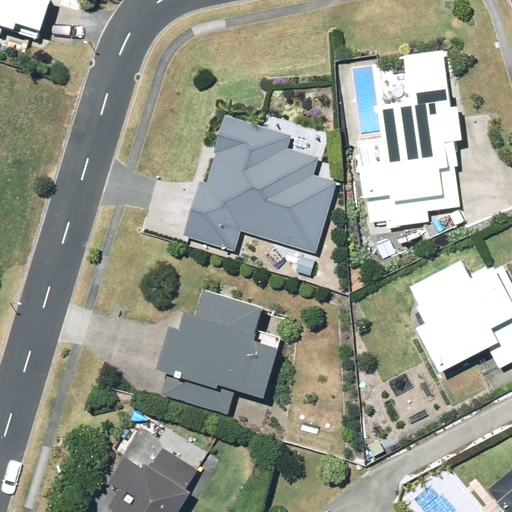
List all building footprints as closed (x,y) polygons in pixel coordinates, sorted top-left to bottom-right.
[(0,0),(0,38),(22,45),(24,38),(50,45),(59,12),(47,9),(49,0),(0,0)] [(368,181),(374,229),(389,227),(390,235),(432,226),(431,217),(463,213),(458,173),(463,173),(460,152),(469,151),(465,120),(459,121),(450,51),(402,57),(404,72),(409,72),(414,110),(380,114),(381,121),(386,120),(389,147),(361,151),(363,167),(372,166),(374,180),(368,181)] [(407,89),(400,87),(393,91),(391,97),(395,104),(401,106),(408,103),(411,96),(407,89)] [(379,250),(384,261),(397,254),(391,244),(379,250)] [(511,367),(511,282),(506,273),(479,289),(461,259),(412,288),(434,325),(422,332),(452,384),(492,361),(500,374),(511,367)] [(165,400),(230,419),(236,399),(271,410),(284,365),(262,359),(265,351),(261,350),(270,322),(211,305),(203,333),(192,330),(188,346),(176,343),(164,383),(169,385),(165,400)] [(141,439),(133,440),(127,446),(128,454),(135,460),(143,459),(148,452),(148,444),(141,439)] [(192,511),(197,505),(188,500),(202,476),(166,456),(152,481),(129,464),(113,490),(124,497),(115,511),(192,511)]
